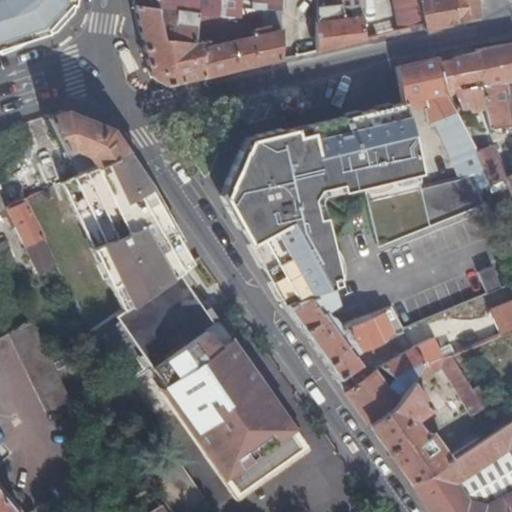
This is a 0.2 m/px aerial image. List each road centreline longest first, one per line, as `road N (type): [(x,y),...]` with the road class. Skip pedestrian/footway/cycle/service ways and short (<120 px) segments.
road 1 (secondary): [(399,511),(126,112)]
road 2 (tertiary): [(126,112),(498,27)]
